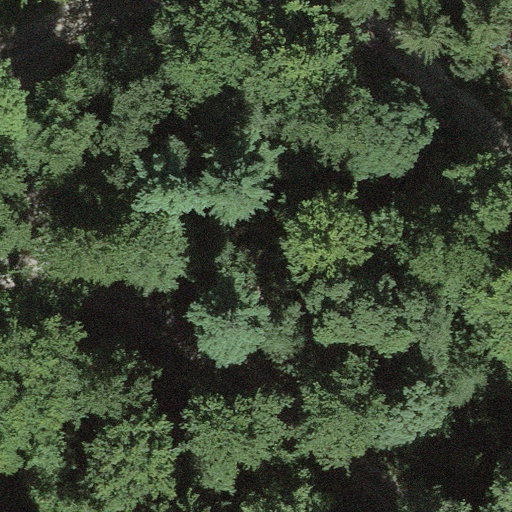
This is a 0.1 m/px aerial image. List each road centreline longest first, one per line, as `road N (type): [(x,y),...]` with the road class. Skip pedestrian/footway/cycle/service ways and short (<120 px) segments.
road 1 (track): [(421,511),(213,342),(67,279),(0,274)]
road 2 (track): [(511,170),(382,26),(300,0)]
road 3 (track): [(19,62),(15,177),(67,279)]
road 4 (track): [(113,0),(0,74)]
